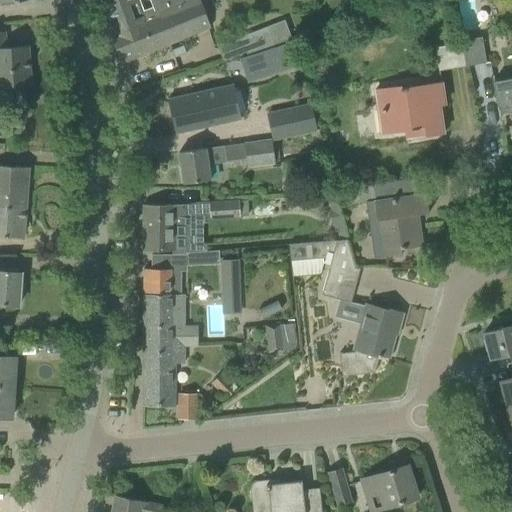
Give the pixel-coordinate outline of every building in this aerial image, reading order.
[(97,0),(107,27),(120,63),(210,30),(199,0),(97,0)] [(217,46),(222,61),(247,51),(248,54),(274,45),(291,39),(284,21),(267,28),(217,46)] [(0,32),(0,88),(11,87),(31,86),(28,46),(6,48),(4,32),(0,32)] [(460,42),(464,67),(485,64),(481,39),(460,42)] [(286,43),(240,58),(247,82),(293,67),(286,43)] [(183,46),(171,50),(174,57),(185,53),(183,46)] [(314,65),(314,70),(318,74),(323,74),(327,71),(327,65),(324,62),(318,61),(314,65)] [(511,79),(493,83),(494,90),(498,109),(510,107),(511,116),(511,79)] [(374,90),(377,110),(381,134),(415,129),(416,137),(443,133),(439,105),(444,105),(441,84),(401,90),(400,86),(374,90)] [(187,95),(167,99),(175,134),(240,119),(234,92),(232,85),(187,95)] [(311,104),(267,113),(272,138),(316,129),(311,104)] [(244,143),(246,159),(247,168),(274,164),(271,139),(244,143)] [(209,180),(207,164),(225,162),(223,146),(178,152),(183,184),(209,180)] [(0,236),(3,237),(23,238),(28,167),(0,165),(0,236)] [(334,192),(326,192),(331,212),(329,213),(333,227),(335,226),(339,239),(346,238),(334,192)] [(417,215),(428,213),(425,192),(373,200),(373,203),(365,204),(370,238),(382,237),(385,257),(401,254),(401,249),(421,246),(417,215)] [(209,202),(210,219),(239,218),(238,201),(209,202)] [(185,205),(143,205),(143,254),(172,254),(189,253),(189,217),(185,217),(185,205)] [(329,265),(321,295),(340,300),(350,303),(351,303),(359,269),(355,268),(346,240),(336,241),(329,265)] [(323,263),(329,265),(336,241),(289,245),(291,266),(323,263)] [(237,260),(224,261),(224,273),(237,272),(237,260)] [(180,294),(180,274),(170,274),(170,269),(163,269),(143,269),(143,294),(170,294),(180,294)] [(0,304),(18,306),(20,273),(0,271),(0,304)] [(170,294),(143,294),(142,406),(174,406),(174,363),(184,363),(184,347),(197,347),(197,327),(184,327),(184,294),(180,294),(170,294)] [(229,299),(223,299),(224,308),(230,307),(240,307),(240,298),(229,299)] [(388,312),(365,306),(362,318),(354,349),(355,349),(354,352),(338,354),(341,377),(374,372),(378,357),(380,358),(380,356),(389,358),(399,326),(400,326),(404,314),(389,310),(388,312)] [(511,326),(483,334),(484,340),(483,341),(485,352),(487,352),(489,359),(511,353),(511,326)] [(281,355),(279,329),(265,330),(267,356),(281,355)] [(0,386),(13,388),(15,358),(0,356),(0,386)] [(211,383),(220,393),(223,391),(228,397),(234,391),(229,386),(231,385),(221,374),(211,383)] [(511,404),(511,378),(499,381),(501,389),(500,389),(503,401),(504,400),(506,406),(511,404)] [(13,388),(0,386),(0,416),(11,418),(13,388)] [(178,419),(195,419),(196,395),(178,395),(178,419)] [(361,479),(366,497),(380,492),(384,508),(417,498),(406,465),(361,479)] [(326,473),(336,506),(352,501),(342,469),(326,473)] [(250,488),(250,489),(250,490),(251,511),(321,511),(321,508),(321,505),(304,507),(302,490),(301,481),(271,484),(270,479),(256,481),(255,481),(254,482),(253,482),(253,483),(252,483),(252,484),(251,484),(251,485),(250,485),(250,486),(250,487),(250,488)] [(111,511),(162,511),(164,506),(146,503),(146,502),(115,495),(111,511)]
